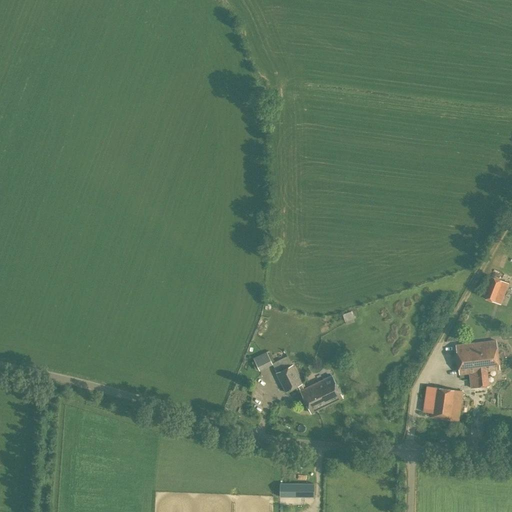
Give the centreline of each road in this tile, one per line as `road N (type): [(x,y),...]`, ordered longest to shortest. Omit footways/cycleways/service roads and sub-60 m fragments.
road 1 (unclassified): [(410,450),(291,443),(0,365)]
road 2 (track): [(511,218),(444,334)]
road 3 (unclassified): [(410,450),(413,395),(444,334)]
